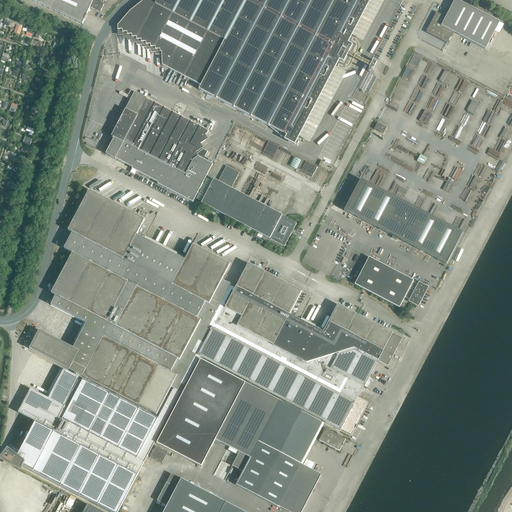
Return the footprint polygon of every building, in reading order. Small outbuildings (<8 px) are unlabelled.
[(29,0),(82,24),(90,8),(100,12),(105,0),(29,0)] [(282,136),(285,138),(284,140),(294,145),(299,137),(339,60),(343,62),(352,45),(348,43),(370,0),(144,0),(130,12),(117,26),(118,34),(119,34),(119,30),(123,30),(123,36),(123,33),(127,33),(128,39),(128,35),(132,35),(132,41),(133,41),(133,38),(137,38),(137,40),(137,43),(137,40),(141,40),(142,46),(142,42),(146,42),(146,48),(147,48),(146,44),(151,44),(151,50),(151,47),(155,47),(155,53),(156,53),(156,49),(160,49),(160,52),(162,52),(162,65),(201,85),(199,90),(269,127),(280,135),(280,136),(281,137),(282,136)] [(436,12),(431,21),(425,32),(447,43),(453,32),(485,49),(499,22),(456,0),(454,0),(446,17),(436,12)] [(114,140),(106,154),(132,167),(132,169),(137,171),(158,183),(158,184),(193,202),(197,193),(198,193),(202,184),(202,185),(203,184),(202,184),(207,175),(212,165),(213,165),(212,164),(211,164),(212,162),(208,160),(209,159),(205,157),(207,152),(203,150),(197,154),(196,152),(201,149),(200,149),(198,145),(206,140),(205,140),(202,136),(208,133),(207,133),(208,131),(137,94),(137,93),(135,92),(134,93),(130,91),(128,95),(132,97),(114,132),(112,131),(111,133),(110,133),(111,133),(109,137),(114,140)] [(375,130),(381,133),(383,134),(386,127),(384,126),(378,123),(375,130)] [(207,148),(213,151),(216,145),(210,143),(207,148)] [(417,161),(423,165),(427,158),(421,154),(417,161)] [(294,157),(289,166),(296,169),(301,160),(294,157)] [(206,178),(196,199),(201,201),(212,181),(206,178)] [(201,203),(221,214),(284,247),(297,223),(287,218),(213,179),(201,203)] [(446,264),(463,233),(360,179),(344,210),(393,236),(392,238),(396,240),(397,239),(446,264)] [(181,392),(200,357),(197,356),(223,307),(225,308),(236,287),(222,279),(230,264),(193,245),(186,258),(145,237),(146,236),(138,232),(144,220),(89,190),(68,231),(72,233),(64,249),(72,253),(51,293),(56,296),(51,305),(84,322),(71,347),(39,330),(29,349),(156,415),(171,387),(173,388),(181,392)] [(284,213),(289,199),(283,197),(278,211),(284,213)] [(145,219),(148,214),(140,210),(137,214),(145,219)] [(369,257),(355,284),(399,308),(405,297),(417,304),(426,288),(413,281),(369,257)] [(364,388),(369,377),(378,361),(387,366),(402,338),(337,305),(323,332),(289,315),(301,292),(248,264),(236,287),(225,308),(223,307),(197,356),(200,357),(340,431),(341,430),(358,398),(363,387),(364,388)] [(200,360),(156,443),(201,467),(214,442),(245,383),(200,360)] [(17,456),(14,462),(23,467),(109,511),(117,511),(181,392),(173,388),(157,418),(77,376),(78,374),(73,372),(72,374),(63,369),(63,370),(48,398),(46,397),(30,389),(23,402),(18,413),(35,422),(21,449),(17,456)] [(372,381),(369,377),(364,388),(368,389),(372,381)] [(264,394),(259,405),(270,411),(276,400),(264,394)] [(341,430),(351,435),(368,403),(358,398),(341,430)] [(235,485),(280,508),(324,424),(281,402),(281,401),(279,400),(235,485)] [(346,439),(325,428),(319,440),(339,451),(346,439)] [(0,460),(21,472),(23,467),(25,462),(17,456),(8,449),(1,458),(0,459),(0,460)] [(243,511),(171,474),(157,501),(167,506),(163,511),(243,511)]
